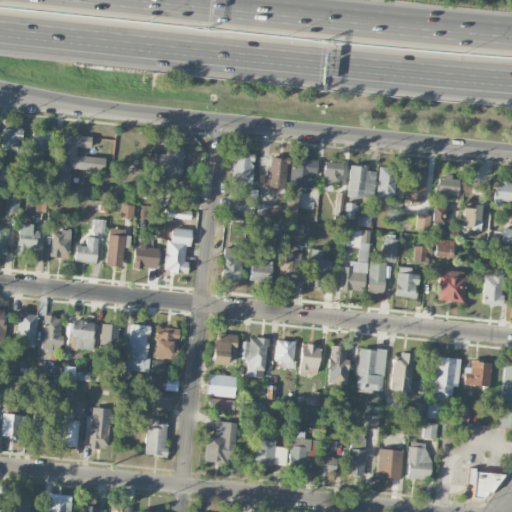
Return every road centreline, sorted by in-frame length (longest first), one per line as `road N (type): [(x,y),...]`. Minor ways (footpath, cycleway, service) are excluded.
road 1 (residential): [(511,337),(0,283)]
road 2 (motorway): [(0,27),(494,74)]
road 3 (residential): [(425,511),(0,466)]
road 4 (secondary): [(108,110),(511,153)]
road 5 (residential): [(222,122),(181,511)]
road 6 (motorway): [(511,34),(168,0)]
